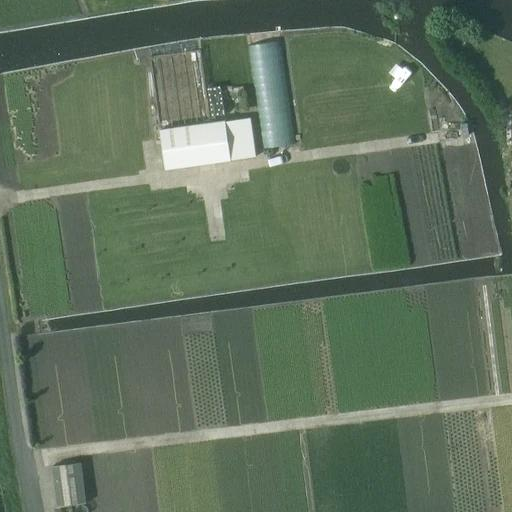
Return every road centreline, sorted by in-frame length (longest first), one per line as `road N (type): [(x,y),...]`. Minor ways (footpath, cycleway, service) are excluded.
road 1 (track): [(511,398),(21,454)]
road 2 (unclassified): [(33,511),(0,323)]
